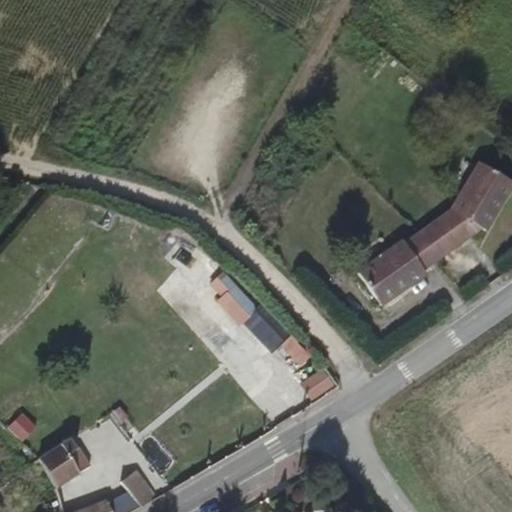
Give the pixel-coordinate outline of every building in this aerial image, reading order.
[(485,179),(487,177),(472,168),(443,215),(397,249),(394,246),(350,277),(372,310),(386,301),(473,195),(485,179)] [(505,189),(487,177),(485,179),(473,195),(386,301),(418,279),(415,274),(471,233),(477,236),(505,189)] [(221,273),(206,287),(271,355),(285,341),(221,273)] [(79,431),(43,452),(58,476),(62,504),(64,511),(89,511),(86,504),(73,509),(67,470),(94,455),(79,431)] [(114,481),(120,478),(109,463),(104,467),(114,481)] [(122,498),(138,489),(129,477),(126,473),(120,478),(114,481),(117,484),(114,487),(122,498)] [(89,511),(126,511),(131,510),(122,498),(114,487),(86,504),(89,511)] [(131,510),(147,502),(138,489),(122,498),(131,510)]
